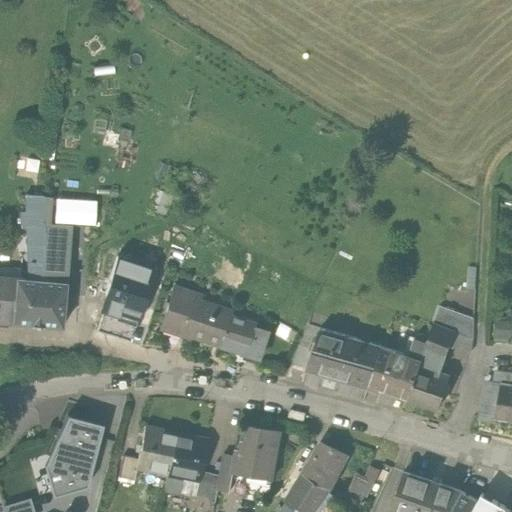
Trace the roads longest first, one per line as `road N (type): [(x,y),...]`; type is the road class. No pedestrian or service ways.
road 1 (residential): [(511,456),(228,384),(104,383),(0,397)]
road 2 (track): [(480,338),(489,171),(511,144)]
